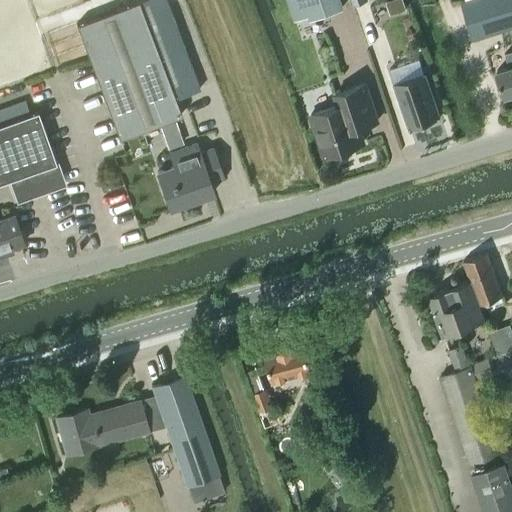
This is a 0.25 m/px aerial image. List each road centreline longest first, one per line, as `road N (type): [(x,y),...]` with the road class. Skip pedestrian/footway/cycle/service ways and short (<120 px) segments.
road 1 (unclassified): [(0,293),(511,141)]
road 2 (tertiary): [(0,370),(511,224)]
